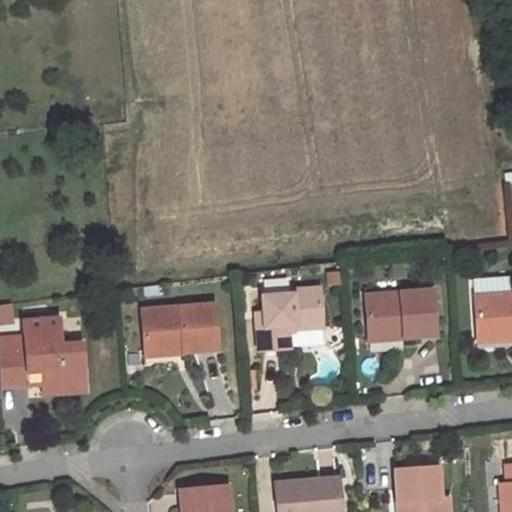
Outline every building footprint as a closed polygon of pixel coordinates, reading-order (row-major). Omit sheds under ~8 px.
[(507,283),(471,285),(472,300),(508,297),(507,283)] [(284,329),(290,328),(291,332),(318,330),(315,293),(288,295),(288,298),(259,301),(260,316),(253,317),(256,354),(286,352),(284,329)] [(367,338),(400,335),(400,342),(433,339),(430,295),(364,300),(367,338)] [(472,341),(501,339),(501,344),(511,343),(511,297),(508,297),(472,300),(469,300),(472,341)] [(212,308),(139,315),(142,353),(179,350),(179,356),(216,353),(212,308)] [(40,392),(62,391),(62,386),(82,384),(79,347),(59,348),(56,323),(20,326),(22,351),(0,353),(0,391),(27,389),(26,377),(38,375),(40,388),(40,392)] [(367,344),(400,342),(400,335),(367,338),(367,344)] [(179,350),(142,353),(143,359),(179,356),(179,350)] [(38,375),(26,377),(27,389),(35,388),(40,388),(38,375)] [(82,384),(62,386),(62,391),(40,392),(41,400),(83,396),(82,384)] [(495,489),(497,511),(511,511),(511,469),(503,470),(504,488),(495,489)] [(401,502),(401,511),(443,511),(442,500),(434,500),(432,470),(389,473),(391,502),(401,502)] [(334,511),(332,481),(270,485),(272,511),(334,511)] [(226,511),(224,488),(177,492),(178,511),(226,511)] [(401,511),(401,502),(391,502),(392,511),(401,511)]
